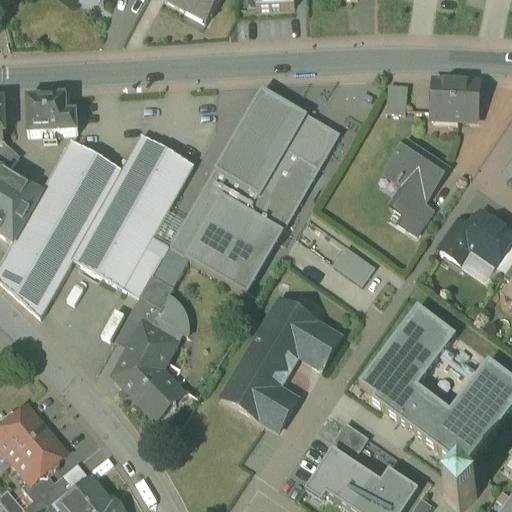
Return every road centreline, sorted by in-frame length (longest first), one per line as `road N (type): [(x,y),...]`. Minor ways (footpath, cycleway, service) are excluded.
road 1 (tertiary): [(0,81),(418,60),(511,68)]
road 2 (residential): [(260,506),(325,399),(406,290)]
road 3 (residential): [(165,511),(129,450),(23,335)]
